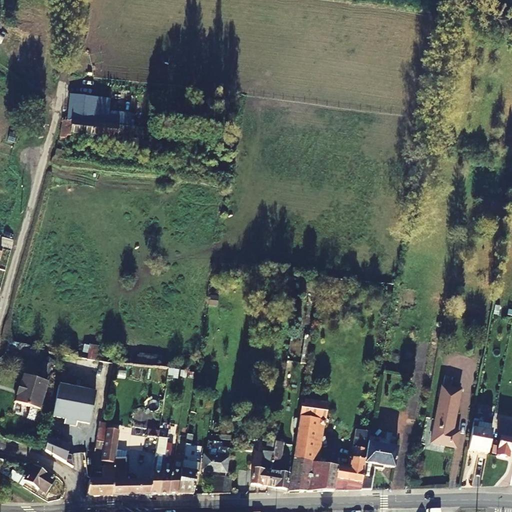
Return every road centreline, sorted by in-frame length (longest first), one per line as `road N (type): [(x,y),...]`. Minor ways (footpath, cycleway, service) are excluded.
road 1 (tertiary): [(507,501),(204,508)]
road 2 (residential): [(0,314),(67,80)]
road 3 (tertiary): [(204,508),(110,504),(77,511)]
